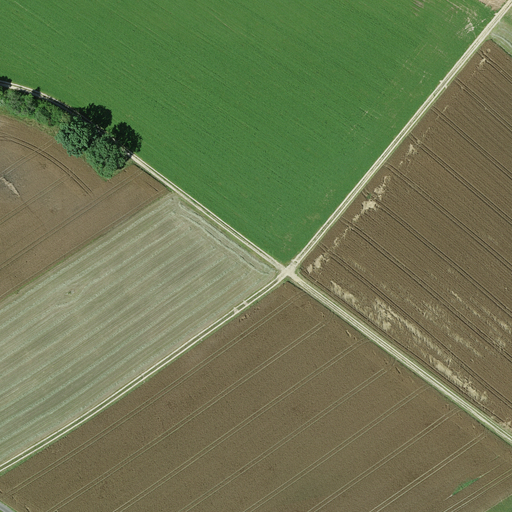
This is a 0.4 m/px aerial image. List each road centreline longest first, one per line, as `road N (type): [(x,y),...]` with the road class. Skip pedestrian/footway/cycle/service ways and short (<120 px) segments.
road 1 (track): [(511,5),(289,272),(98,410),(0,469)]
road 2 (track): [(0,85),(71,113),(511,441)]
